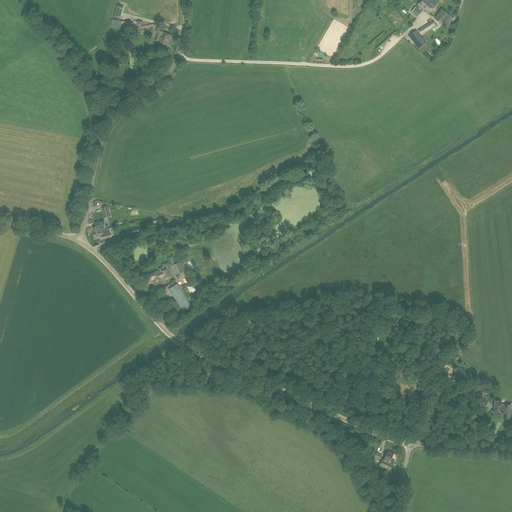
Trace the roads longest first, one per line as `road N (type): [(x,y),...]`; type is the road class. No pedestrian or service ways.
road 1 (unclassified): [(410,443),(182,345),(78,241)]
road 2 (unclassified): [(78,241),(104,134),(175,63),(183,0)]
